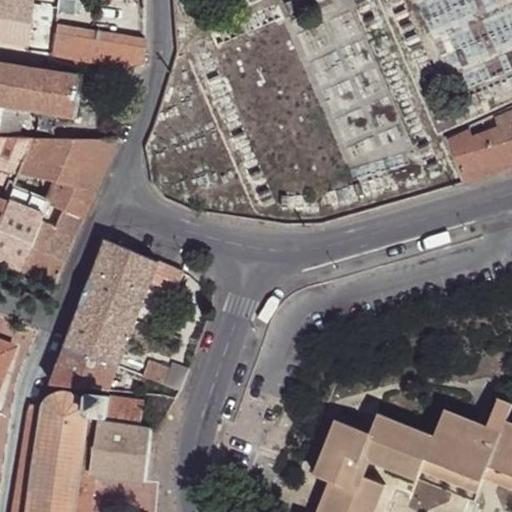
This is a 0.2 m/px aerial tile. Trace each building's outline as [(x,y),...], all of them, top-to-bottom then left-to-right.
[(0,0),(0,43),(24,47),(25,47),(29,22),(31,3),(13,0),(0,0)] [(25,52),(51,57),(54,25),(29,22),(25,47),(24,47),(25,52)] [(143,63),(144,39),(54,25),(51,57),(131,70),(143,63)] [(78,77),(0,64),(0,106),(71,118),(78,77)] [(464,184),(511,169),(511,112),(494,120),(497,130),(472,141),(468,132),(447,141),(464,184)] [(31,140),(0,140),(0,169),(17,176),(17,175),(31,140)] [(81,220),(114,141),(31,140),(17,175),(35,178),(42,180),(42,181),(54,183),(46,204),(46,205),(81,220)] [(17,176),(0,169),(0,201),(6,204),(11,190),(14,183),(17,176)] [(42,180),(35,178),(33,187),(43,188),(42,181),(42,180)] [(20,186),(14,183),(11,190),(18,192),(20,186)] [(18,192),(11,190),(6,204),(0,217),(0,263),(18,271),(38,223),(46,205),(46,204),(43,202),(18,192)] [(74,237),(80,223),(67,218),(61,232),(74,237)] [(61,232),(38,223),(18,271),(53,286),(74,237),(61,232)] [(84,303),(136,322),(147,295),(148,291),(152,281),(159,263),(108,242),(84,303)] [(183,273),(159,263),(152,281),(174,291),(177,289),(183,273)] [(84,303),(67,350),(119,368),(136,322),(84,303)] [(0,394),(2,395),(16,343),(0,338),(0,394)] [(53,386),(55,387),(56,385),(110,391),(113,382),(119,368),(67,350),(53,386)] [(151,362),(145,378),(167,386),(173,370),(151,362)] [(173,370),(167,386),(184,392),(192,370),(175,364),(173,370)] [(110,391),(175,398),(176,394),(147,387),(113,382),(110,391)] [(75,511),(90,418),(101,419),(108,420),(111,398),(89,395),(87,408),(79,400),(70,396),(60,396),(51,400),(45,408),(28,511),(75,511)] [(146,403),(111,398),(108,420),(101,419),(100,424),(92,476),(94,476),(146,484),(152,431),(142,430),(146,403)] [(492,418),(507,424),(511,411),(511,404),(510,404),(499,400),(492,418)] [(14,511),(28,511),(45,408),(31,406),(25,440),(14,511)] [(511,432),(505,430),(507,424),(492,418),(488,430),(473,424),(445,414),(435,439),(424,468),(481,491),(487,476),(511,485),(511,432)] [(336,488),(329,508),(339,511),(376,511),(387,487),(364,477),(370,463),(419,481),(424,468),(435,439),(379,417),(372,435),(337,423),(321,464),(334,470),(328,484),(330,485),(336,488)] [(100,424),(101,419),(90,418),(75,511),(89,511),(94,476),(92,476),(100,424)] [(316,479),(328,484),(334,470),(321,464),(316,479)] [(322,505),(329,508),(336,488),(330,485),(322,505)]
